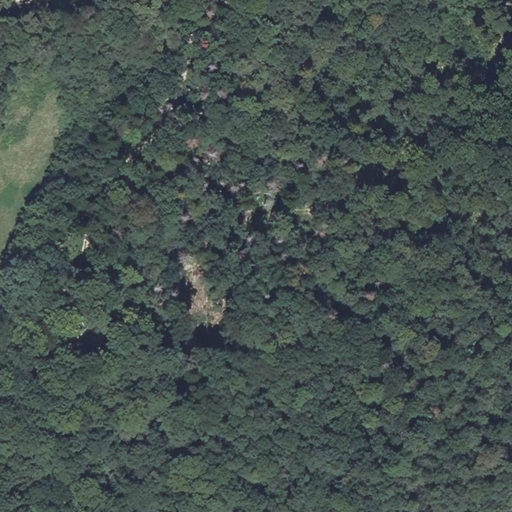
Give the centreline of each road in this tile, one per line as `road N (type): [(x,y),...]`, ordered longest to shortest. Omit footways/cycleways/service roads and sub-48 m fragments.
road 1 (track): [(51,355),(106,336),(256,212),(311,214),(335,203),(383,162),(488,120),(506,93)]
road 2 (track): [(169,0),(190,21),(188,74),(167,123),(120,173),(102,208),(51,355),(0,410)]
road 3 (track): [(293,511),(332,382),(375,300)]
